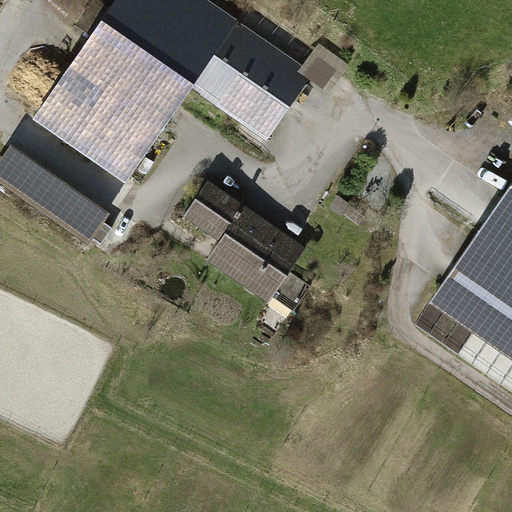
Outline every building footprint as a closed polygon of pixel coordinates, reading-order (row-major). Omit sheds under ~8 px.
[(200,0),(111,0),(33,116),(127,179),(194,80),(268,130),(308,72),(200,0)] [(103,212),(11,149),(0,164),(0,175),(87,235),(103,212)] [(297,243),(201,182),(183,209),(220,233),(201,262),(261,300),(297,243)] [(511,187),(427,313),(511,370),(511,187)] [(292,273),(272,303),(293,316),(313,286),(292,273)]
